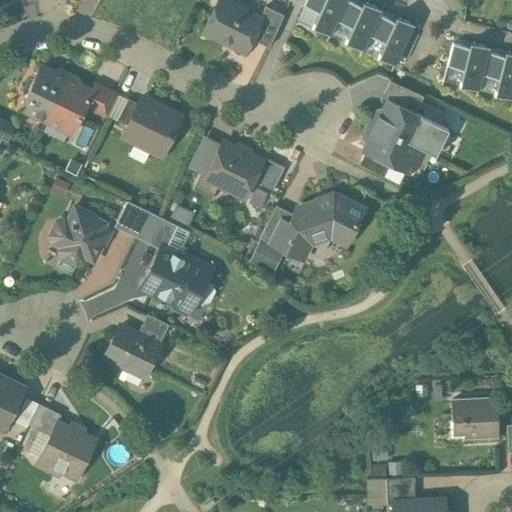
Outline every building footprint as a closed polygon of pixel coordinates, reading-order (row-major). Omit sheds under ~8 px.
[(306,0),(304,6),(318,12),(323,0),(306,0)] [(323,0),(318,12),(311,27),(329,35),(336,21),(345,0),(323,0)] [(347,0),(345,0),(336,21),(351,27),(360,6),(347,0)] [(351,27),(344,42),(362,50),(369,36),(379,14),(381,9),(363,1),(360,6),(351,27)] [(260,17),(229,2),(223,14),(213,9),(203,31),(244,51),(251,38),(261,18),(260,17)] [(266,6),(260,17),(261,18),(251,38),(269,47),(284,15),(266,6)] [(393,21),(379,14),(369,36),(383,42),(393,21)] [(383,42),(377,57),(395,65),(414,24),(396,16),(393,21),(383,42)] [(462,70),(459,85),(478,90),(482,75),(488,52),(489,46),(470,42),(468,47),(462,70)] [(453,43),(447,66),(462,70),(468,47),(453,43)] [(511,52),(504,51),(503,56),(497,78),(493,94),(511,98),(511,52)] [(503,56),(488,52),(482,75),(497,78),(503,56)] [(19,109),(44,122),(67,75),(42,63),(19,109)] [(95,89),(67,75),(44,122),(47,123),(44,130),(64,140),(67,133),(72,135),(86,107),(95,89)] [(423,96),(390,81),(383,97),(388,100),(414,113),(423,96)] [(95,89),(86,107),(105,117),(117,92),(98,83),(95,89)] [(128,97),(117,92),(105,117),(116,122),(128,97)] [(128,97),(116,122),(127,127),(139,103),(128,97)] [(388,100),(383,110),(374,112),(369,122),(424,149),(435,154),(447,129),(414,113),(388,100)] [(159,111),(139,102),(139,103),(127,127),(123,136),(153,151),(155,155),(159,157),(164,156),(166,151),(164,147),(180,115),(162,106),(159,111)] [(0,115),(0,137),(0,138),(6,140),(15,122),(0,115)] [(424,149),(369,122),(365,132),(368,141),(363,150),(365,151),(390,163),(402,169),(406,161),(415,166),(424,149)] [(222,141),(205,176),(200,174),(192,189),(211,198),(218,184),(234,192),(243,175),(252,180),(261,161),(260,160),(247,154),(249,150),(237,144),(235,148),(222,141)] [(390,163),(365,151),(359,164),(384,176),(390,163)] [(284,167),(262,156),(260,160),(261,161),(252,180),(273,190),(284,167)] [(316,201),(296,207),(293,213),(282,235),(265,227),(260,237),(302,258),(310,242),(331,235),(346,243),(364,206),(342,195),(338,204),(330,200),(317,204),(316,201)] [(149,211),(127,201),(114,226),(136,237),(149,211)] [(293,213),(276,205),(265,227),(282,235),(293,213)] [(102,222),(74,208),(68,222),(64,220),(57,222),(51,235),(53,241),(62,246),(61,249),(63,256),(76,262),(82,260),(85,254),(93,258),(107,230),(100,226),(102,222)] [(177,226),(149,211),(136,237),(159,248),(168,245),(177,226)] [(168,250),(156,254),(145,277),(149,279),(152,286),(150,291),(172,302),(173,306),(186,313),(190,311),(198,296),(196,291),(198,287),(203,286),(210,271),(168,250)] [(168,324),(147,313),(136,335),(158,345),(168,324)] [(136,335),(118,326),(102,358),(115,364),(120,363),(144,374),(158,345),(136,335)] [(24,387),(0,375),(0,428),(3,430),(24,387)] [(495,397),(451,399),(452,421),(463,420),(464,436),(497,435),(495,397)] [(50,408),(39,403),(28,425),(39,430),(50,408)] [(61,414),(50,408),(39,430),(49,435),(57,421),(61,414)] [(57,421),(49,435),(38,458),(39,458),(36,463),(59,474),(61,470),(76,477),(94,440),(79,432),(81,428),(73,424),(71,428),(57,421)] [(393,502),(415,501),(414,476),(369,478),(368,496),(386,496),(386,502),(393,502)] [(415,501),(393,502),(393,511),(439,511),(439,499),(415,501)]
